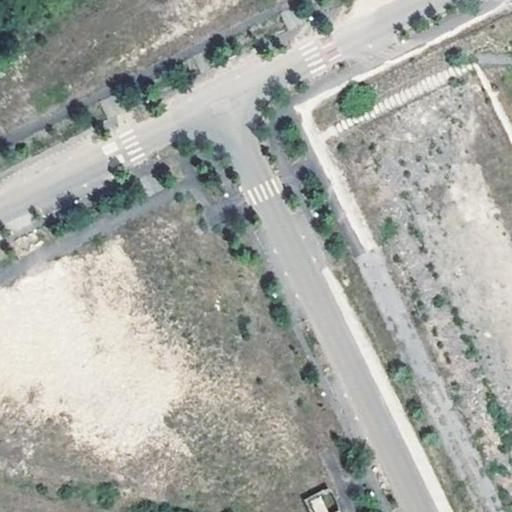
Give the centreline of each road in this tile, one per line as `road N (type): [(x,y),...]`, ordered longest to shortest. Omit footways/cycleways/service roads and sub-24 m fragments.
road 1 (residential): [(223,97),(421,511)]
road 2 (residential): [(223,97),(0,206)]
road 3 (residential): [(424,0),(223,97)]
